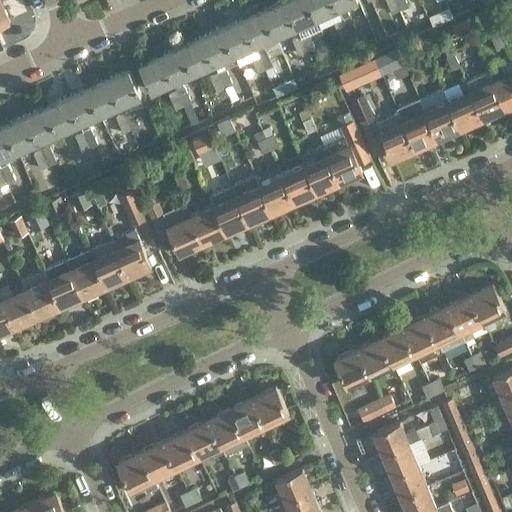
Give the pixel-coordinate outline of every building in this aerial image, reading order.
[(0,0),(0,24),(11,20),(2,0),(0,0)] [(307,50),(296,26),(297,26),(285,0),(282,0),(264,8),(276,35),(289,30),(299,54),(301,53),(309,72),(315,69),(307,50)] [(315,46),(305,22),(317,17),(309,0),(285,0),(297,26),(296,26),(307,50),(315,69),(330,63),(329,58),(322,61),(316,46),(315,46)] [(334,0),(309,0),(317,17),(338,8),(334,0)] [(341,15),(348,31),(357,28),(346,4),(354,0),(334,0),(338,8),(341,15)] [(387,0),(393,12),(401,9),(397,0),(387,0)] [(397,0),(401,9),(409,5),(408,4),(408,5),(406,0),(397,0)] [(243,17),(269,76),(272,84),(281,80),(278,74),(281,73),(277,65),(275,65),(270,56),(277,53),(274,46),(280,44),(276,35),(264,8),(243,17)] [(340,35),(348,31),(341,15),(333,19),(340,35)] [(264,78),(269,76),(243,17),(223,26),(236,53),(244,72),(256,66),(258,72),(261,71),(264,78)] [(464,17),(451,24),(457,36),(470,30),(464,17)] [(223,26),(203,35),(215,62),(236,53),(223,26)] [(375,33),(372,28),(351,37),(353,43),(375,33)] [(496,49),(506,44),(500,32),(490,36),(496,49)] [(203,35),(183,44),(195,71),(215,62),(203,35)] [(177,89),(184,105),(190,118),(187,119),(189,125),(201,120),(186,86),(185,86),(181,77),(195,71),(183,44),(162,53),(174,80),(174,81),(177,89)] [(447,55),(446,56),(451,68),(460,65),(450,44),(443,47),(447,55)] [(174,80),(162,53),(141,62),(153,90),(174,81),(174,80)] [(493,80),(506,108),(511,105),(511,61),(511,60),(501,64),(506,75),(493,80)] [(228,93),(236,89),(226,66),(218,70),(225,86),(228,93)] [(130,67),(109,77),(121,104),(142,94),(130,67)] [(217,90),(225,86),(218,70),(210,74),(217,90)] [(506,108),(493,80),(489,70),(466,80),(483,118),(506,108)] [(121,104),(109,77),(88,86),(100,113),(121,104)] [(448,100),(461,128),(483,118),(466,80),(444,90),(448,100)] [(91,146),(99,143),(92,128),(104,122),(100,113),(88,86),(68,95),(80,122),(91,146)] [(362,88),(349,94),(351,98),(352,98),(376,152),(387,147),(392,158),(415,148),(399,110),(376,119),(364,93),(362,88)] [(176,108),(184,105),(177,89),(169,92),(176,108)] [(91,146),(80,122),(68,95),(47,104),(59,131),(66,128),(70,137),(75,135),(86,158),(79,161),(83,171),(91,168),(91,169),(100,165),(91,146)] [(398,109),(399,110),(415,148),(438,138),(426,110),(421,99),(398,109)] [(438,138),(461,128),(448,100),(426,110),(438,138)] [(59,131),(47,104),(27,113),(39,140),(59,131)] [(124,112),(132,128),(140,124),(132,108),(124,112)] [(124,132),(132,128),(124,112),(116,116),(124,132)] [(39,140),(27,113),(6,123),(18,149),(39,140)] [(312,116),(303,120),(309,132),(317,128),(312,116)] [(323,143),(339,182),(363,171),(359,162),(371,157),(353,118),(340,124),(344,134),(323,143)] [(0,157),(18,149),(6,123),(0,125),(0,157)] [(262,128),(271,149),(280,145),(274,132),(273,133),(270,125),(262,128)] [(263,152),(271,149),(262,128),(255,131),(263,152)] [(299,154),(304,165),(316,192),(339,182),(323,143),(299,154)] [(42,148),(50,165),(58,161),(50,145),(42,148)] [(61,191),(50,165),(42,148),(34,152),(41,168),(38,169),(50,196),(61,191)] [(2,167),(1,167),(7,183),(16,179),(9,163),(2,167)] [(282,175),(293,202),(316,192),(304,165),(282,175)] [(184,172),(174,177),(179,187),(189,182),(184,172)] [(271,212),(293,202),(282,175),(259,185),(271,212)] [(133,225),(146,219),(135,195),(133,188),(131,183),(117,188),(133,225)] [(248,222),(236,195),(232,185),(209,195),(214,205),(226,232),(248,222)] [(271,212),(259,185),(236,195),(248,222),(271,212)] [(170,224),(164,211),(153,187),(140,192),(161,239),(171,234),(179,253),(203,242),(191,215),(170,224)] [(46,216),(39,200),(24,207),(31,223),(46,216)] [(226,232),(214,205),(191,215),(203,242),(226,232)] [(77,220),(83,233),(92,229),(86,216),(85,216),(80,210),(74,212),(77,220)] [(16,235),(28,230),(22,215),(10,220),(16,235)] [(75,236),(83,233),(77,220),(69,224),(75,236)] [(110,239),(127,276),(150,266),(134,228),(110,239)] [(88,249),(104,286),(127,276),(110,239),(88,249)] [(70,268),(82,296),(104,286),(88,249),(66,258),(71,268),(70,268)] [(43,269),(59,306),(82,296),(70,268),(49,277),(45,268),(43,269)] [(37,316),(59,306),(43,269),(21,278),(26,288),(25,288),(37,316)] [(469,292),(482,320),(483,319),(488,329),(497,324),(493,315),(506,309),(492,281),(469,292)] [(13,294),(8,284),(0,287),(0,292),(15,326),(37,316),(25,288),(13,294)] [(0,332),(15,326),(0,292),(0,332)] [(470,326),(482,320),(469,292),(447,303),(464,339),(465,338),(466,339),(474,335),(470,326)] [(442,349),(464,339),(447,303),(425,314),(442,349)] [(420,360),(442,349),(425,314),(403,324),(416,352),(420,360)] [(393,362),(416,352),(403,324),(380,335),(393,362)] [(371,373),(393,362),(380,335),(358,346),(371,373)] [(348,384),(371,373),(358,346),(335,357),(348,384)] [(471,354),(477,366),(486,361),(480,350),(471,354)] [(470,369),(477,366),(471,354),(464,358),(470,369)] [(504,396),(511,393),(511,366),(494,374),(504,396)] [(432,381),(437,392),(444,388),(439,377),(432,381)] [(430,395),(437,392),(432,381),(424,384),(430,395)] [(252,396),(265,423),(289,412),(276,385),(252,396)] [(382,396),(388,409),(396,405),(391,392),(382,396)] [(265,423),(252,396),(230,406),(243,434),(245,433),(265,423)] [(365,420),(388,409),(382,396),(359,408),(360,410),(365,420)] [(448,411),(458,407),(454,396),(444,401),(448,411)] [(360,410),(359,408),(357,403),(344,408),(347,416),(360,410)] [(434,420),(429,422),(433,432),(447,427),(437,404),(429,408),(434,420)] [(243,434),(230,406),(208,417),(221,444),(224,451),(226,454),(249,443),(245,433),(243,434)] [(452,422),(463,417),(458,407),(448,411),(452,422)] [(480,416),(470,420),(474,429),(484,425),(480,416)] [(224,451),(221,444),(208,417),(186,428),(199,455),(211,449),(215,456),(224,451)] [(457,432),(467,428),(463,417),(452,422),(457,432)] [(400,419),(375,430),(384,453),(409,442),(400,419)] [(414,452),(451,436),(447,427),(433,432),(409,442),(384,453),(393,474),(418,463),(414,452)] [(199,455),(186,428),(163,438),(176,465),(199,455)] [(461,443),(472,439),(467,428),(457,432),(461,443)] [(297,452),(305,448),(300,437),(292,440),(297,452)] [(176,465),(163,438),(141,449),(154,476),(155,476),(176,465)] [(466,454),(476,449),(472,439),(461,443),(466,454)] [(284,459),(278,447),(271,451),(276,462),(284,459)] [(154,476),(141,449),(118,460),(131,487),(146,480),(150,487),(158,482),(155,476),(154,476)] [(470,464),(481,460),(476,449),(466,454),(470,464)] [(475,475),(485,470),(481,460),(470,464),(475,475)] [(427,484),(418,463),(393,474),(402,495),(427,484)] [(280,503),(285,501),(312,489),(303,466),(275,478),(280,490),(276,492),(280,503)] [(236,474),(242,486),(250,481),(244,470),(236,474)] [(479,485),(489,481),(485,470),(475,475),(479,485)] [(233,490),(242,486),(236,474),(228,478),(233,490)] [(484,496),(494,491),(489,481),(479,485),(484,496)] [(427,484),(402,495),(409,511),(420,511),(436,505),(427,484)] [(188,490),(194,502),(202,497),(196,485),(188,490)] [(499,489),(502,497),(503,496),(510,493),(506,486),(499,489)] [(312,489),(285,501),(280,503),(284,511),(289,510),(289,511),(316,511),(321,510),(312,489)] [(37,511),(66,511),(56,490),(33,501),(37,511)] [(186,505),(194,502),(188,490),(180,494),(186,505)] [(488,506),(498,502),(494,491),(484,496),(488,506)] [(503,496),(506,502),(511,499),(511,492),(510,493),(503,496)] [(172,511),(166,500),(142,511),(172,511)] [(230,511),(237,511),(240,511),(236,500),(227,504),(230,511)] [(37,511),(33,501),(10,511),(37,511)] [(490,511),(502,511),(498,502),(488,506),(490,511)]
